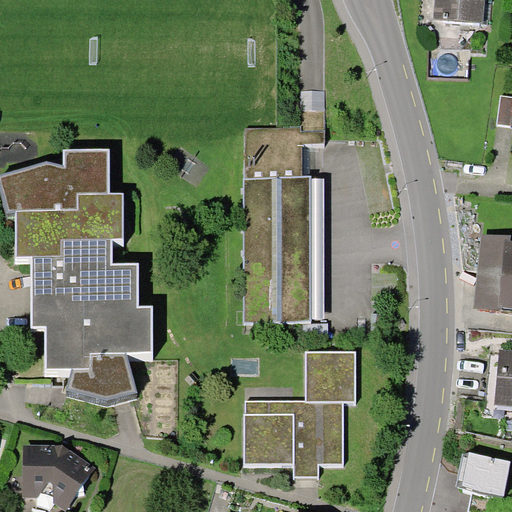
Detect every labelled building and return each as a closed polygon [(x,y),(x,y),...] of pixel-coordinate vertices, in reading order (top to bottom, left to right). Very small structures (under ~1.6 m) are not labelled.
[(477,29),(479,0),(442,0),(440,24),(441,26),(477,29)] [(511,107),(511,101),(498,100),(494,129),(509,131),(511,107)] [(0,187),(7,220),(13,220),(75,220),(75,204),(108,204),(109,150),(63,150),(63,167),(47,163),(0,176),(0,187)] [(308,184),(243,184),(241,184),(242,328),(309,328),(308,184)] [(60,266),(60,251),(109,251),(121,251),(121,204),(108,204),(75,204),(75,220),(13,220),(13,266),(29,266),(60,266)] [(500,311),(511,311),(511,261),(508,261),(509,251),(482,248),(476,309),(500,311)] [(109,275),(109,251),(60,251),(60,266),(29,266),(29,336),(43,336),(43,378),(93,378),(93,369),(89,369),(89,363),(150,363),(149,318),(136,318),(135,275),(109,275)] [(290,419),(241,420),(241,470),(341,470),(341,408),(353,408),(353,357),(303,357),(303,406),(290,406),(290,419)] [(511,358),(497,357),(493,400),(511,402),(511,358)] [(96,390),(93,390),(67,390),(67,405),(96,405),(96,390)] [(82,498),(80,489),(90,476),(66,459),(52,455),(23,455),(22,500),(35,500),(35,509),(43,511),(48,511),(53,505),(62,511),(64,511),(73,499),(82,498)] [(467,461),(463,480),(461,495),(499,502),(506,468),(467,461)]
